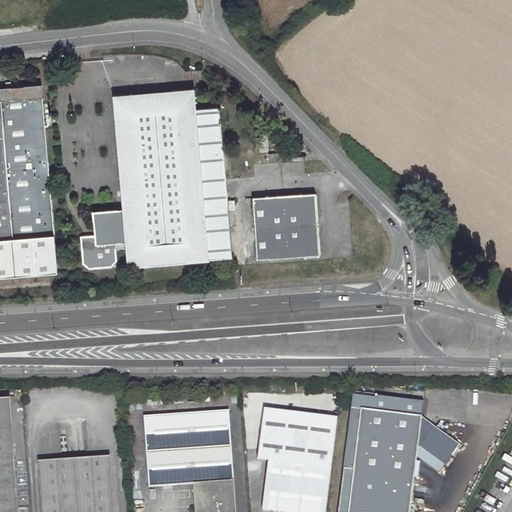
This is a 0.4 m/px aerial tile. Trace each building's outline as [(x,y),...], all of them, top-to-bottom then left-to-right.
[(0,279),(57,275),(41,86),(0,89),(1,102),(0,102),(0,279)] [(208,261),(232,259),(220,108),(197,109),(196,90),(113,96),(122,210),(92,212),(95,237),(80,238),(82,264),(89,270),(111,268),(117,261),(116,243),(125,242),(127,269),(208,262),(208,261)] [(272,153),(273,162),(282,161),(282,153),(272,153)] [(254,198),(259,260),(322,256),(317,193),(254,198)] [(0,404),(0,511),(18,511),(10,404),(0,404)] [(325,511),(337,418),(263,409),(257,459),(267,460),(261,509),(278,511),(277,511),(325,511)] [(349,409),(337,511),(409,511),(417,456),(419,444),(421,431),(453,453),(460,443),(422,416),(349,409)] [(151,488),(196,486),(197,511),(237,511),(231,412),(147,417),(149,452),(151,488)] [(419,444),(445,463),(453,453),(421,431),(419,444)] [(417,456),(439,471),(445,463),(419,444),(417,456)] [(114,511),(110,456),(39,461),(43,511),(114,511)]
